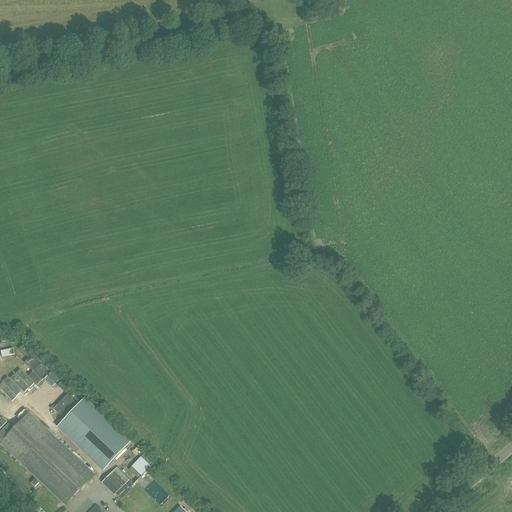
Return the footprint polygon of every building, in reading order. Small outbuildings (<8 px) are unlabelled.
[(44,380),(40,371),(29,375),(32,384),(44,380)] [(19,372),(14,376),(29,391),(33,387),(19,372)] [(14,393),(5,402),(11,407),(19,399),(14,393)] [(131,442),(84,399),(58,427),(104,470),(131,442)] [(0,443),(65,505),(94,474),(29,413),(0,443)] [(116,495),(122,500),(132,490),(126,484),(130,480),(125,475),(127,474),(119,466),(117,468),(117,467),(102,483),(115,495),(116,495)] [(40,482),(33,488),(38,493),(45,487),(40,482)] [(166,509),(176,499),(159,483),(150,493),(166,509)]
